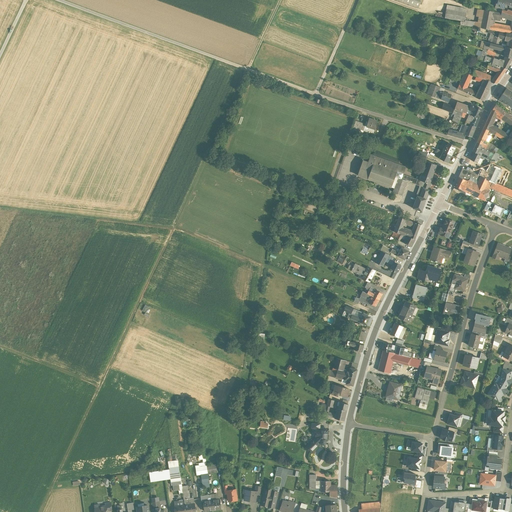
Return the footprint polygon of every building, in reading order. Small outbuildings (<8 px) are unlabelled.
[(511,0),(502,0),(502,3),(505,4),(509,6),(511,6),(510,8),(511,8),(511,0)] [(478,22),(465,20),(466,13),(446,9),(446,12),(444,12),(444,15),(445,15),(444,18),(460,21),(459,25),(474,27),(477,27),(478,22)] [(494,12),(481,10),(478,22),(477,27),(491,30),(492,25),(494,12)] [(499,33),(492,31),(489,42),(490,43),(496,44),(496,42),(497,38),(499,33)] [(509,34),(499,32),(499,33),(497,38),(505,40),(508,40),(509,34)] [(496,44),(490,43),(490,44),(489,47),(490,47),(494,48),(493,49),(504,52),(506,47),(496,44)] [(511,58),(511,48),(506,47),(504,52),(503,54),(503,56),(508,58),(511,59),(511,58)] [(495,56),(497,54),(489,51),(484,49),(481,57),(485,58),(484,62),(487,63),(488,62),(490,63),(492,59),(486,56),(487,54),(491,56),(492,55),(495,56)] [(505,63),(498,61),(496,66),(506,70),(511,59),(508,58),(505,63)] [(490,64),(488,64),(486,68),(498,72),(494,78),(498,81),(506,70),(496,66),(490,64)] [(484,73),(475,70),(473,75),(483,79),(484,79),(491,82),(494,78),(484,73)] [(463,76),(459,85),(467,89),(471,79),(472,75),(465,73),(465,72),(463,76)] [(473,75),(472,75),(471,79),(482,83),(480,86),(489,90),(492,83),(491,82),(484,79),(473,75)] [(439,88),(431,85),(428,94),(436,97),(438,91),(439,88)] [(489,90),(480,86),(477,93),(475,97),(483,101),(489,90)] [(511,91),(507,88),(499,99),(511,108),(511,106),(511,91)] [(477,93),(467,89),(466,93),(475,97),(477,93)] [(451,95),(443,92),(442,93),(440,99),(448,102),(451,95)] [(468,107),(457,103),(455,109),(463,112),(466,114),(468,109),(468,107)] [(453,107),(444,104),(442,109),(453,113),(455,109),(452,108),(453,107)] [(506,112),(495,104),(491,111),(483,128),(488,131),(498,137),(500,139),(505,141),(508,136),(491,125),(496,115),(501,119),(502,118),(506,112)] [(482,110),(471,105),(469,110),(468,109),(466,114),(468,115),(469,115),(478,118),(482,110)] [(463,112),(455,109),(453,113),(452,114),(455,115),(452,121),(459,123),(461,116),(463,112)] [(511,117),(506,112),(502,118),(511,125),(511,117)] [(478,118),(469,115),(467,118),(471,120),(471,121),(472,121),(471,125),(476,127),(479,118),(478,118)] [(377,121),(369,118),(368,122),(366,121),(366,124),(367,124),(366,126),(369,127),(368,131),(373,133),(377,121)] [(366,124),(356,120),(353,127),(363,130),(366,124)] [(451,123),(442,120),(440,127),(438,131),(447,134),(449,130),(450,124),(451,123)] [(476,127),(471,125),(470,127),(465,126),(464,128),(462,134),(460,138),(463,139),(465,135),(472,137),(476,127)] [(488,131),(483,128),(477,142),(482,145),(484,140),(488,131)] [(462,134),(449,130),(447,134),(460,138),(462,134)] [(495,146),(486,141),(482,147),(491,152),(495,146)] [(482,145),(477,142),(472,152),(474,152),(477,154),(479,151),(481,146),(482,145)] [(455,148),(450,146),(451,144),(448,143),(447,146),(446,145),(445,145),(442,151),(451,156),(455,148)] [(482,147),(481,146),(479,151),(488,156),(486,158),(490,160),(494,154),(491,152),(482,147)] [(417,156),(426,159),(428,153),(419,150),(417,156)] [(451,156),(442,151),(441,154),(439,159),(448,163),(451,156)] [(477,154),(474,152),(470,160),(477,163),(480,157),(483,159),(484,157),(477,154)] [(494,154),(490,160),(495,163),(499,155),(495,152),(494,154)] [(368,162),(363,160),(358,175),(367,179),(375,156),(371,155),(368,162)] [(406,167),(375,156),(367,179),(394,188),(398,177),(402,179),(402,178),(403,174),(406,167)] [(436,164),(426,161),(419,180),(429,183),(431,180),(432,177),(434,171),(435,168),(436,164)] [(493,182),(494,182),(500,169),(491,165),(488,172),(482,169),(480,175),(485,177),(485,178),(493,182)] [(481,176),(462,168),(460,173),(479,181),(481,176)] [(482,177),(481,176),(479,181),(477,186),(489,191),(490,186),(493,182),(485,178),(482,177)] [(402,179),(398,177),(394,188),(392,191),(402,195),(407,181),(402,179)] [(468,181),(458,177),(454,186),(459,189),(466,192),(485,200),(489,191),(477,186),(467,181),(468,181)] [(429,183),(419,180),(418,183),(424,185),(419,196),(426,199),(429,190),(427,189),(429,183)] [(511,197),(511,190),(509,189),(505,187),(494,182),(493,182),(490,186),(494,189),(511,197)] [(419,196),(417,195),(412,208),(422,211),(423,206),(424,206),(425,204),(424,204),(426,199),(419,196)] [(504,209),(491,203),(487,211),(493,213),(500,216),(502,213),(503,213),(504,209)] [(511,216),(511,212),(504,209),(503,213),(508,216),(507,218),(511,220),(511,216)] [(406,219),(399,217),(393,231),(394,232),(399,233),(400,234),(402,228),(404,224),(406,219)] [(416,223),(406,219),(404,224),(414,227),(416,223)] [(450,221),(446,219),(442,229),(440,228),(438,234),(446,237),(448,233),(449,233),(453,224),(450,222),(450,221)] [(412,232),(402,228),(400,234),(402,234),(403,235),(407,236),(415,239),(420,224),(416,223),(414,227),(412,232)] [(473,231),(469,243),(478,246),(482,234),(473,231)] [(400,234),(399,233),(394,232),(391,236),(399,240),(402,234),(400,234)] [(415,239),(407,236),(403,243),(411,247),(415,239)] [(504,247),(497,244),(492,257),(498,259),(499,255),(505,257),(507,258),(508,256),(511,248),(505,246),(504,247)] [(380,251),(381,251),(389,255),(390,252),(392,250),(383,245),(380,251)] [(445,250),(434,247),(433,251),(430,260),(435,261),(435,262),(436,262),(437,262),(440,263),(442,255),(449,257),(450,252),(445,250)] [(409,251),(401,248),(398,254),(397,256),(404,260),(409,251)] [(478,253),(468,249),(469,250),(464,262),(463,261),(463,262),(473,266),(478,253)] [(388,255),(381,251),(379,256),(376,262),(375,263),(382,266),(384,262),(388,255)] [(345,259),(340,256),(337,262),(342,265),(345,259)] [(387,264),(384,262),(382,266),(390,270),(391,269),(390,268),(392,266),(387,264)] [(401,266),(394,262),(392,266),(390,268),(391,269),(398,272),(401,266)] [(376,270),(368,266),(366,269),(355,264),(351,271),(359,275),(361,276),(364,271),(373,276),(376,270)] [(438,269),(428,266),(426,271),(430,273),(428,279),(429,279),(435,280),(436,277),(437,277),(439,273),(437,272),(438,269)] [(426,271),(420,270),(417,279),(428,282),(429,279),(428,279),(430,273),(426,271)] [(373,276),(364,271),(361,276),(359,275),(358,277),(368,282),(369,282),(373,276)] [(463,277),(454,274),(453,280),(456,281),(454,288),(464,291),(468,279),(463,277)] [(427,288),(416,284),(414,289),(416,289),(415,292),(413,298),(423,301),(427,288)] [(382,294),(375,290),(373,293),(372,296),(379,300),(382,294)] [(461,294),(454,292),(453,294),(452,298),(453,298),(459,300),(461,294)] [(453,294),(448,293),(445,306),(446,306),(445,310),(448,311),(448,313),(452,314),(452,316),(454,317),(455,316),(456,316),(456,315),(457,312),(459,312),(461,306),(451,303),(453,298),(452,298),(453,294)] [(372,296),(370,299),(368,302),(375,306),(379,300),(372,296)] [(415,306),(405,302),(404,305),(402,306),(401,309),(411,314),(415,306)] [(356,310),(346,306),(344,310),(342,316),(350,319),(352,314),(354,315),(356,310)] [(411,314),(401,309),(399,313),(400,315),(398,318),(408,322),(411,314)] [(368,315),(363,313),(362,314),(361,318),(359,322),(367,325),(369,326),(372,318),(370,318),(370,317),(367,316),(368,315)] [(490,317),(476,314),(474,319),(475,319),(475,322),(487,325),(488,326),(488,325),(490,318),(490,317)] [(487,325),(475,322),(473,330),(485,333),(487,325)] [(391,331),(390,334),(398,337),(403,327),(395,323),(392,329),(391,331)] [(436,335),(432,334),(434,329),(428,327),(425,339),(431,340),(431,341),(434,342),(436,335)] [(449,332),(437,329),(436,335),(434,342),(448,345),(449,340),(447,340),(449,332)] [(485,333),(473,330),(472,334),(480,336),(480,338),(484,339),(485,333)] [(472,334),(471,334),(468,346),(477,348),(480,338),(480,336),(472,334)] [(502,338),(495,334),(493,341),(499,344),(502,338)] [(363,345),(355,343),(354,347),(354,350),(359,351),(362,352),(363,345)] [(392,345),(384,343),(382,350),(383,350),(390,352),(392,345)] [(511,345),(509,344),(503,357),(511,361),(511,345)] [(390,352),(383,350),(378,370),(389,373),(390,369),(392,361),(394,353),(390,352)] [(440,350),(440,352),(436,351),(434,359),(444,362),(446,352),(440,350)] [(395,353),(394,353),(392,361),(409,365),(411,358),(401,355),(395,353)] [(478,358),(465,355),(462,365),(476,368),(478,358)] [(422,361),(411,358),(409,365),(419,369),(422,361)] [(344,360),(337,359),(334,369),(336,369),(336,370),(337,371),(337,370),(341,371),(341,370),(344,360)] [(430,367),(427,366),(426,366),(424,377),(433,380),(433,381),(438,382),(441,370),(430,367)] [(357,370),(350,368),(349,372),(348,376),(355,378),(357,370)] [(328,376),(335,378),(336,374),(337,371),(336,370),(336,369),(334,369),(334,371),(330,370),(328,376)] [(511,372),(503,370),(501,378),(500,380),(500,381),(500,382),(507,386),(508,384),(509,385),(511,380),(510,379),(511,372)] [(473,374),(465,372),(464,378),(462,378),(461,383),(468,384),(467,386),(473,388),(474,384),(475,384),(478,376),(478,375),(473,374)] [(355,378),(348,376),(347,380),(346,384),(347,384),(347,386),(349,386),(349,385),(353,386),(355,378)] [(498,384),(493,381),(493,382),(494,383),(489,391),(487,394),(498,401),(501,395),(501,394),(501,393),(502,393),(504,394),(507,389),(505,388),(507,386),(500,382),(498,384)] [(397,384),(394,383),(389,382),(386,397),(398,400),(402,385),(397,384)] [(349,389),(336,385),(335,390),(334,392),(339,393),(342,394),(342,396),(347,397),(349,389)] [(430,392),(418,388),(415,398),(422,400),(420,407),(425,409),(430,392)] [(327,406),(319,402),(314,412),(322,415),(327,416),(328,413),(328,412),(325,411),(327,406)] [(348,404),(340,402),(339,407),(338,409),(346,411),(348,404)] [(338,409),(337,409),(335,415),(334,418),(344,421),(346,411),(338,409)] [(494,425),(502,426),(504,412),(492,410),(491,418),(488,417),(487,424),(494,425)] [(454,415),(448,413),(445,423),(457,426),(460,417),(454,415)] [(502,426),(494,425),(493,432),(502,433),(503,426),(502,426)] [(453,433),(453,432),(448,431),(442,429),(440,438),(443,438),(443,439),(447,440),(448,440),(451,441),(453,433)] [(327,431),(318,430),(318,437),(316,439),(315,437),(305,447),(310,452),(320,443),(321,444),(324,445),(325,443),(326,440),(327,431)] [(503,436),(493,435),(492,448),(496,448),(501,449),(502,445),(503,440),(502,440),(503,436)] [(422,447),(422,444),(416,442),(412,442),(412,447),(411,450),(420,452),(421,452),(422,447)] [(447,447),(439,446),(438,451),(440,451),(440,455),(446,456),(447,454),(451,455),(452,447),(447,447)] [(420,461),(420,459),(414,458),(408,457),(407,466),(412,467),(419,468),(419,465),(420,464),(420,463),(420,461)] [(501,458),(487,457),(487,463),(485,463),(484,470),(488,471),(489,468),(500,469),(501,458)] [(446,462),(435,460),(434,469),(438,470),(445,471),(446,462)] [(216,464),(206,466),(207,474),(208,474),(217,472),(216,464)] [(206,466),(195,467),(197,475),(201,475),(207,474),(206,466)] [(178,467),(169,468),(171,479),(170,479),(171,485),(172,485),(179,484),(179,485),(181,485),(180,478),(178,467)] [(416,474),(404,472),(403,478),(404,478),(404,482),(415,484),(416,480),(416,479),(415,479),(416,474)] [(495,475),(481,473),(480,483),(494,485),(495,481),(495,475)] [(207,474),(201,475),(202,478),(200,478),(201,482),(202,482),(203,484),(209,483),(208,474),(207,474)] [(443,476),(436,475),(436,476),(435,479),(434,480),(434,481),(433,482),(434,484),(434,485),(434,487),(444,488),(445,482),(443,482),(444,477),(443,476)] [(330,481),(321,481),(321,488),(321,491),(330,491),(330,485),(330,481)] [(187,486),(182,487),(182,488),(183,494),(183,500),(184,505),(194,504),(193,498),(189,499),(187,486)] [(228,491),(227,491),(228,494),(229,501),(237,500),(235,489),(228,491)] [(272,489),(268,489),(265,489),(261,504),(264,505),(264,506),(268,507),(272,489)] [(272,489),(268,507),(271,508),(271,507),(274,507),(278,492),(275,491),(275,490),(272,489)] [(255,491),(246,490),(245,500),(255,501),(256,495),(256,492),(255,491)] [(493,508),(501,509),(502,499),(499,498),(499,497),(495,496),(494,501),(493,508)] [(472,499),(472,504),(470,510),(481,511),(486,511),(487,507),(489,498),(485,498),(485,499),(478,498),(477,499),(472,499)] [(501,509),(508,510),(509,503),(510,499),(506,498),(506,499),(502,499),(501,509)] [(220,499),(211,500),(213,510),(221,509),(220,499)] [(211,500),(203,501),(203,502),(204,511),(213,510),(211,500)] [(438,501),(429,500),(428,510),(435,511),(443,511),(444,508),(445,503),(438,502),(438,501)] [(453,508),(452,511),(463,511),(464,511),(465,503),(466,501),(459,500),(459,502),(455,501),(454,502),(453,508)] [(288,501),(288,502),(283,501),(280,511),(283,511),(292,511),(295,503),(288,501)] [(378,502),(362,504),(363,509),(359,509),(358,511),(379,511),(380,508),(380,507),(378,508),(378,502)]
